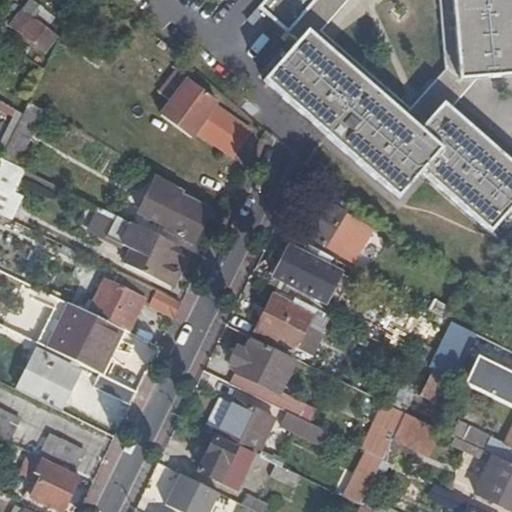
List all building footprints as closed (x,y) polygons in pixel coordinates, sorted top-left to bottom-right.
[(47,29),(56,18),(32,0),(12,27),(47,53),(58,37),(47,29)] [(267,0),(259,10),(295,42),(309,27),(319,35),(349,0),(267,0)] [(429,0),(437,61),(402,104),(319,35),(309,27),(295,42),(260,81),(393,200),(413,172),(501,242),(511,242),(511,180),(438,116),(462,81),(511,76),(511,21),(510,0),(429,0)] [(85,40),(76,52),(98,68),(107,56),(85,40)] [(162,114),(194,138),(200,131),(232,154),(248,130),(217,107),(220,103),(187,80),(162,114)] [(45,109),(30,100),(0,159),(17,167),(45,109)] [(0,135),(9,119),(0,114),(0,135)] [(17,167),(0,159),(0,214),(10,220),(23,195),(15,191),(25,171),(17,167)] [(179,196),(181,191),(157,177),(139,214),(165,227),(164,229),(192,242),(207,209),(179,196)] [(350,237),(359,223),(327,203),(307,236),(338,255),(350,237)] [(150,232),(115,215),(105,236),(130,248),(123,262),(170,285),(180,263),(156,251),(161,238),(150,232)] [(384,239),(359,223),(350,237),(376,253),(384,239)] [(74,229),(65,246),(80,253),(92,259),(100,242),(74,229)] [(286,248),(266,285),(293,298),(314,309),(320,312),(339,274),(286,248)] [(103,281),(87,314),(122,331),(126,333),(142,300),(103,281)] [(148,305),(173,317),(180,302),(155,290),(148,305)] [(314,309),(293,298),(291,303),(272,294),(254,331),(274,341),(275,337),(295,346),(314,309)] [(87,314),(67,304),(45,349),(99,375),(122,331),(87,314)] [(233,372),(228,384),(268,404),(273,394),(274,392),(268,389),(284,358),(248,341),(243,351),(235,348),(228,363),(236,366),(233,372)] [(427,366),(435,350),(421,343),(414,359),(427,366)] [(35,354),(17,391),(60,413),(74,384),(63,378),(67,370),(35,354)] [(225,368),(233,372),(236,366),(228,363),(225,368)] [(432,368),(427,366),(417,387),(414,392),(419,394),(431,370),(432,368)] [(446,378),(431,370),(419,394),(434,402),(446,378)] [(135,394),(99,375),(93,387),(105,394),(99,407),(123,419),(125,414),(135,394)] [(404,381),(391,406),(392,407),(404,413),(414,392),(417,387),(404,381)] [(273,394),(268,404),(285,412),(294,417),(299,407),(273,394)] [(218,431),(231,405),(219,398),(206,425),(218,431)] [(233,401),(231,405),(218,431),(217,434),(257,453),(273,419),(233,401)] [(404,413),(392,407),(369,453),(381,459),(384,454),(404,413)] [(0,411),(0,439),(8,443),(19,420),(0,411)] [(294,417),(285,412),(278,427),(325,450),(333,435),(297,418),(294,417)] [(511,424),(503,443),(458,421),(451,436),(471,445),(511,465),(511,424)] [(257,456),(234,445),(233,448),(214,439),(198,471),(239,492),(257,456)] [(50,464),(75,476),(86,453),(61,441),(50,464)] [(511,465),(471,445),(465,457),(503,474),(502,478),(491,474),(480,496),(511,510),(511,465)] [(32,463),(35,456),(19,449),(16,455),(32,463)] [(369,453),(364,451),(342,497),(358,506),(381,459),(369,453)] [(381,459),(387,462),(389,457),(384,454),(381,459)] [(381,459),(358,506),(367,510),(381,483),(396,490),(402,478),(387,471),(390,464),(387,462),(381,459)] [(59,511),(60,511),(76,479),(40,462),(34,474),(39,477),(30,498),(59,511)] [(302,478),(275,465),(270,477),(296,489),(302,478)] [(210,511),(219,496),(180,477),(165,508),(173,511),(210,511)] [(452,494),(468,502),(473,491),(453,481),(448,492),(452,494)] [(463,511),(447,504),(452,494),(448,492),(434,485),(427,499),(449,509),(447,511),(463,511)] [(463,511),(467,511),(471,503),(468,502),(452,494),(447,504),(463,511)]
